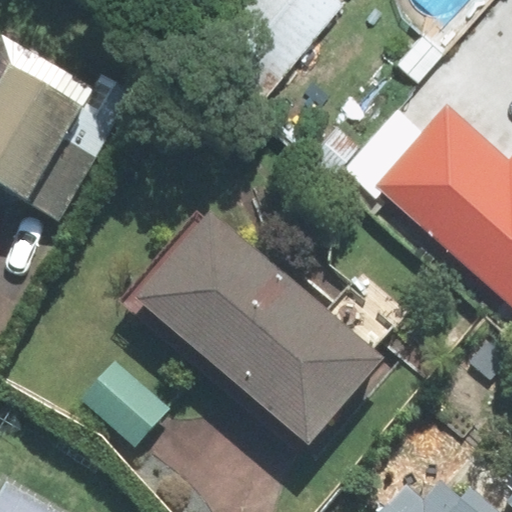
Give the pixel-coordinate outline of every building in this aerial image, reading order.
[(338,0),(244,0),(211,42),(270,88),(338,0)] [(77,110),(16,75),(0,102),(0,178),(28,195),(77,110)] [(511,284),(511,169),(426,89),(351,168),(495,302),(511,284)] [(376,363),(216,229),(151,306),(311,440),(376,363)] [(117,372),(91,402),(138,442),(165,412),(117,372)] [(511,511),(511,481),(511,482),(478,451),(444,487),(442,485),(424,503),(407,488),(384,511),(511,511)] [(0,511),(56,511),(10,486),(0,504),(0,511)]
